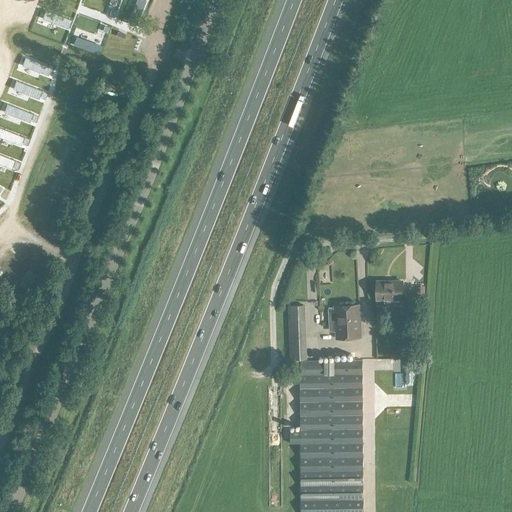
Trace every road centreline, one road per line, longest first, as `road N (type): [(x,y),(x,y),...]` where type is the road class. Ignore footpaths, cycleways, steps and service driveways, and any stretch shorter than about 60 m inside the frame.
road 1 (motorway): [(290,0),(86,511)]
road 2 (motorway): [(131,511),(335,0)]
road 3 (unclassified): [(12,511),(146,185)]
